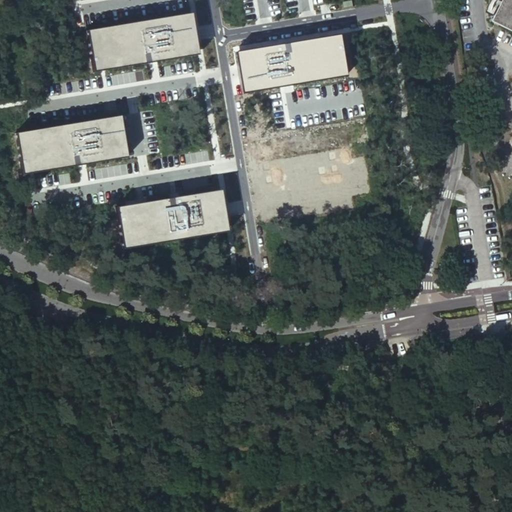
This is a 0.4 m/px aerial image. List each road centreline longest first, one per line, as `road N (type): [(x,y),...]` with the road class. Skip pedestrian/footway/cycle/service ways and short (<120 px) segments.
road 1 (tertiary): [(0,283),(73,314),(261,353),(418,332)]
road 2 (unclassified): [(416,310),(454,146),(430,2)]
road 3 (unclassified): [(220,37),(267,329)]
road 4 (tertiary): [(267,329),(82,291),(0,255)]
road 5 (unknown): [(247,204),(335,194),(348,178),(340,165),(323,164),(243,179)]
road 6 (unclassified): [(220,37),(430,2)]
road 7 (tertiary): [(416,310),(267,329)]
